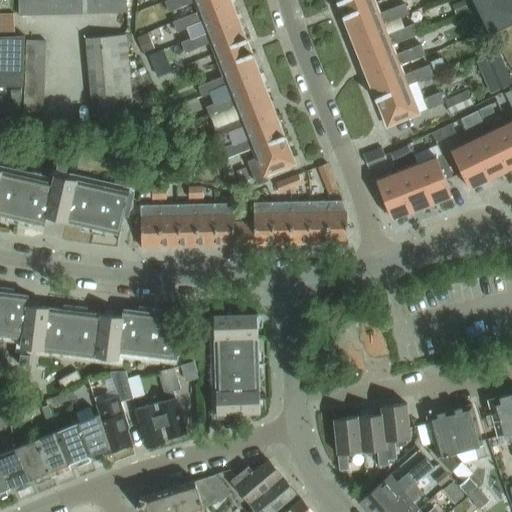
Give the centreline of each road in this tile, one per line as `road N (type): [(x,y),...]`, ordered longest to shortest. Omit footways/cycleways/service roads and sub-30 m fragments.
road 1 (residential): [(0,252),(106,271),(268,275),(298,291)]
road 2 (residential): [(380,257),(289,0)]
road 3 (residential): [(296,399),(385,386),(422,396),(511,376)]
road 4 (residential): [(96,487),(297,430)]
road 5 (residential): [(380,257),(511,228)]
